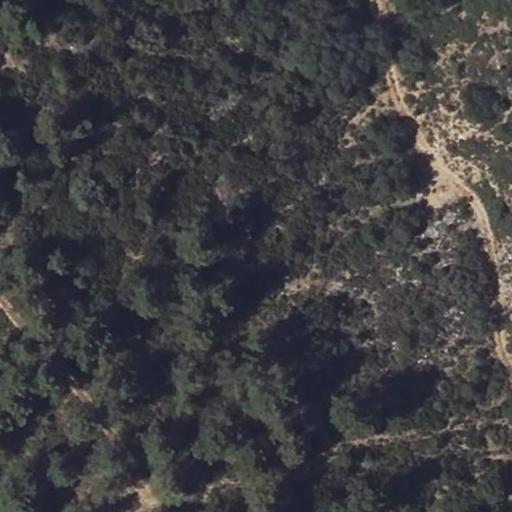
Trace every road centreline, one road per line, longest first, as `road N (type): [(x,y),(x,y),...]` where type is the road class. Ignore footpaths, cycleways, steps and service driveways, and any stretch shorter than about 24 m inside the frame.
road 1 (track): [(511,374),(486,407),(445,426),(348,445),(276,478),(141,511)]
road 2 (track): [(511,362),(480,208),(425,148),(393,81),(380,0)]
road 3 (track): [(164,511),(68,351),(0,298)]
